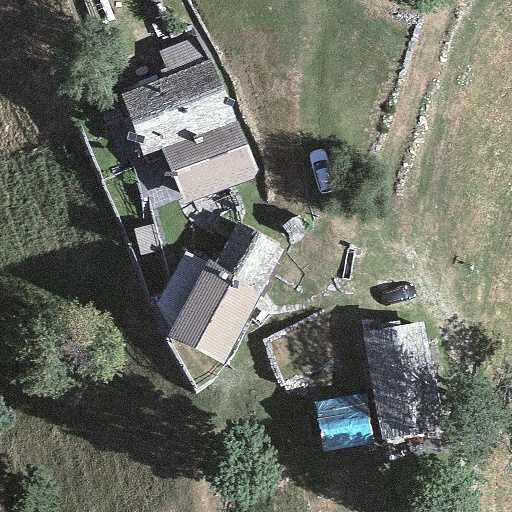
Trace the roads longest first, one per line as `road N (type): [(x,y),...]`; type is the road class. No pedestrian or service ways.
road 1 (track): [(440,293),(435,192),(450,90),(492,0)]
road 2 (track): [(468,511),(462,373),(440,293)]
